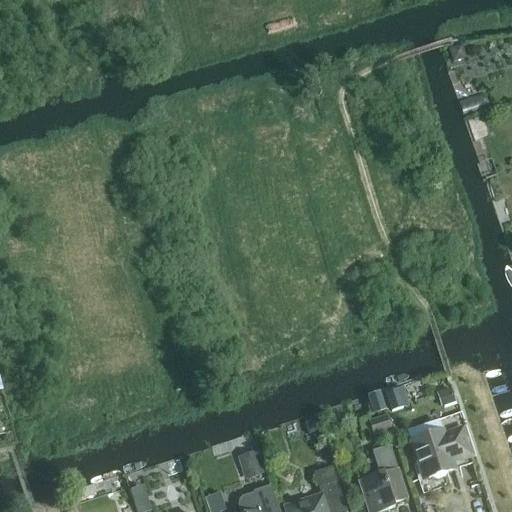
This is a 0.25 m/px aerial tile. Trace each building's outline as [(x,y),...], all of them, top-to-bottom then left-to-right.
[(392,419),(408,413),(400,393),(384,399),(392,419)] [(386,418),(369,423),(373,436),(390,431),(386,418)] [(470,458),(462,432),(442,438),(441,434),(411,444),(418,466),(423,464),(428,480),(454,472),(451,464),(470,458)] [(358,483),(367,511),(387,511),(394,510),(392,505),(407,501),(389,447),(372,452),(379,476),(358,483)] [(244,480),(262,474),(255,452),(237,458),(244,480)] [(285,508),(286,511),(346,511),(332,468),(314,474),(321,497),(285,508)] [(278,511),(270,487),(253,492),(254,496),(243,499),(241,502),(240,506),(241,511),(278,511)]
